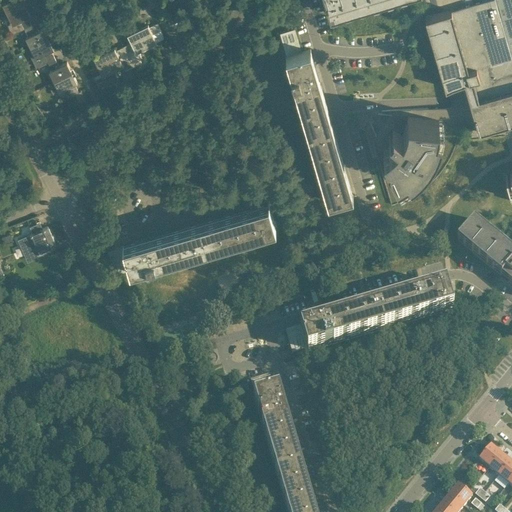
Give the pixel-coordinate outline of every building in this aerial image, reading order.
[(0,0),(0,4),(3,3),(7,13),(26,4),(23,0),(0,0)] [(60,0),(65,8),(81,1),(80,0),(60,0)] [(326,0),(330,13),(374,0),(326,0)] [(511,53),(511,54),(495,0),(482,0),(472,3),(461,6),(444,11),(442,12),(429,15),(427,16),(425,16),(426,18),(429,28),(430,32),(432,41),(435,51),(439,64),(442,74),(446,87),(448,86),(448,88),(449,92),(449,93),(449,94),(450,94),(450,95),(450,96),(450,97),(450,98),(450,99),(451,100),(451,101),(451,102),(451,103),(451,104),(451,105),(451,106),(451,107),(451,108),(452,108),(461,108),(466,108),(466,109),(470,108),(472,108),(477,125),(479,131),(511,121),(511,53)] [(511,0),(495,0),(511,54),(511,53),(511,0)] [(26,4),(7,13),(12,22),(8,24),(12,33),(25,27),(32,24),(28,16),(31,14),(26,4)] [(148,23),(137,28),(146,46),(157,41),(153,33),(161,29),(157,22),(149,26),(148,23)] [(26,36),(31,47),(49,38),(44,27),(36,31),(32,24),(25,27),(29,35),(26,36)] [(123,45),(133,65),(141,61),(137,51),(146,46),(137,28),(127,33),(131,41),(123,45)] [(281,38),(286,54),(309,47),(305,31),(281,38)] [(43,63),(48,60),(55,57),(51,49),(54,48),(49,38),(31,47),(34,53),(30,54),(36,66),(43,63)] [(114,46),(104,52),(113,70),(123,65),(125,69),(133,65),(123,45),(116,49),(114,46)] [(7,57),(15,54),(12,48),(4,52),(7,57)] [(307,49),(311,48),(286,55),(328,200),(353,193),(349,194),(316,80),(319,79),(313,59),(310,60),(307,49)] [(103,75),(113,70),(104,52),(94,57),(98,65),(90,69),(93,76),(101,72),(103,75)] [(49,69),(54,80),(72,71),(67,61),(59,65),(55,57),(48,60),(49,63),(52,68),(49,69)] [(77,82),(72,71),(54,80),(59,90),(67,86),(71,94),(79,91),(75,83),(77,82)] [(19,76),(22,82),(28,79),(25,73),(19,76)] [(122,87),(119,81),(118,80),(113,83),(117,90),(122,87)] [(82,92),(76,95),(79,102),(86,99),(86,98),(82,92)] [(439,120),(408,116),(406,125),(402,133),(393,127),(392,128),(393,128),(390,133),(389,132),(389,133),(397,140),(394,143),(383,150),(397,179),(399,178),(404,175),(412,176),(412,175),(411,175),(409,172),(422,167),(430,157),(437,146),(432,144),(440,135),(441,136),(441,134),(436,132),(438,128),(439,120)] [(100,121),(105,131),(111,129),(105,118),(100,121)] [(99,134),(105,131),(100,121),(94,123),(99,134)] [(94,123),(89,126),(94,137),(99,134),(94,123)] [(89,126),(83,129),(89,139),(94,137),(89,126)] [(83,129),(78,131),(83,142),(89,139),(83,129)] [(78,131),(72,134),(78,145),(83,142),(78,131)] [(72,134),(67,137),(72,147),(78,145),(72,134)] [(123,244),(130,269),(276,226),(268,202),(269,205),(124,247),(123,244)] [(511,251),(474,220),(457,240),(511,286),(511,251)] [(48,225),(28,234),(36,252),(56,244),(48,225)] [(113,273),(129,269),(122,245),(106,250),(113,273)] [(453,309),(446,284),(447,288),(333,321),(332,318),(312,324),(313,326),(302,330),(301,326),(300,326),(308,351),(368,334),(453,309)] [(291,356),(306,351),(300,328),(284,332),(291,356)] [(249,380),(254,396),(277,389),(273,373),(249,380)] [(279,390),(254,397),(287,511),(310,511),(276,391),(279,390)] [(479,461),(489,469),(500,455),(491,447),(479,461)] [(500,455),(489,469),(499,477),(510,463),(500,455)] [(509,485),(511,480),(511,464),(510,463),(499,477),(509,485)] [(471,483),(465,478),(460,483),(467,488),(471,483)] [(472,498),(466,492),(458,486),(450,496),(464,507),(472,498)] [(475,495),(480,499),(485,494),(480,490),(475,495)] [(490,498),(485,494),(480,499),(485,503),(490,498)] [(450,496),(442,505),(449,511),(460,511),(464,507),(450,496)] [(471,505),(477,510),(479,511),(480,511),(484,508),(475,500),(471,505)]
